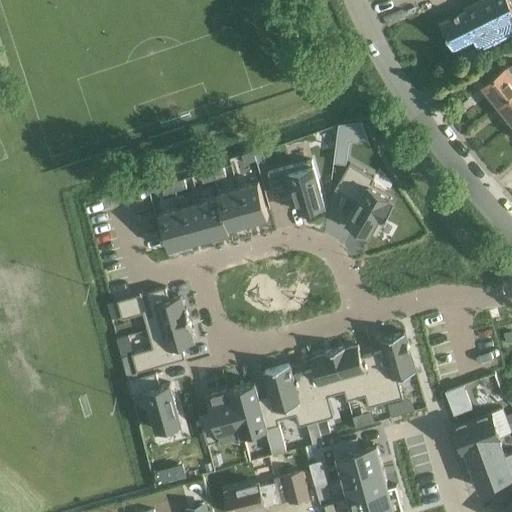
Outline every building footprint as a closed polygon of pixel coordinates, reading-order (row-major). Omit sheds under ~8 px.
[(453,48),(473,38),(479,51),(511,33),(511,5),(509,0),(476,0),(463,7),(465,11),(440,23),(453,48)] [(482,85),(498,105),(511,94),(511,63),(507,67),(506,66),(482,85)] [(511,94),(498,105),(511,121),(511,94)] [(256,151),(244,154),(246,164),(258,160),(256,151)] [(288,155),(267,161),(274,189),(294,184),(301,213),(313,209),(314,213),(324,210),(323,207),(325,206),(315,165),(292,171),(288,155)] [(358,164),(343,189),(361,200),(348,222),(370,235),(372,230),(377,233),(396,201),(371,186),(377,175),(358,164)] [(224,167),(213,171),(216,180),(227,176),(224,167)] [(213,171),(202,174),(205,183),(216,180),(213,171)] [(186,180),(175,183),(177,192),(188,190),(186,180)] [(259,182),(239,187),(249,223),(270,217),(259,182)] [(175,183),(163,186),(166,195),(177,192),(175,183)] [(239,187),(218,193),(219,196),(229,229),(249,223),(239,187)] [(219,196),(201,201),(211,237),(229,232),(229,229),(219,196)] [(201,201),(181,207),(192,242),(211,237),(201,201)] [(181,207),(161,213),(171,248),(192,242),(181,207)] [(168,289),(121,301),(125,318),(141,314),(146,312),(150,330),(191,318),(188,308),(186,308),(183,297),(171,301),(168,289)] [(155,348),(134,353),(139,371),(187,358),(183,345),(195,342),(191,329),(193,328),(191,318),(150,330),(155,348)] [(385,350),(374,353),(386,402),(404,397),(398,375),(415,370),(405,331),(381,338),(385,350)] [(335,348),(335,349),(346,390),(364,385),(367,398),(369,406),(386,402),(374,353),(361,357),(359,350),(357,344),(345,347),(345,346),(335,348)] [(316,369),(304,372),(317,420),(334,415),(331,405),(329,394),(346,390),(335,349),(335,348),(326,351),(326,353),(312,356),(314,363),(316,369)] [(289,363),(265,369),(273,399),(276,408),(295,403),(301,424),(317,420),(304,372),(292,375),(290,369),(289,363)] [(158,371),(130,379),(133,392),(148,389),(158,430),(182,424),(172,382),(162,385),(158,371)] [(256,382),(232,389),(244,433),(280,424),(276,408),(273,399),(261,403),(256,382)] [(215,416),(202,420),(209,442),(244,433),(232,389),(209,395),(212,407),(215,416)] [(462,446),(499,433),(491,412),(454,426),(462,446)] [(472,466),(504,454),(498,436),(500,435),(499,433),(462,446),(463,449),(465,448),(472,466)] [(357,437),(334,443),(344,478),(383,467),(377,446),(361,450),(357,437)] [(511,475),(504,454),(472,466),(480,488),(511,475)] [(383,467),(344,478),(349,498),(388,488),(383,467)] [(274,481),(259,484),(259,482),(225,490),(230,511),(243,511),(289,500),(289,502),(310,497),(303,468),(282,474),(282,475),(273,477),(274,481)] [(316,485),(319,499),(331,495),(327,482),(316,485)] [(388,488),(349,498),(352,511),(401,511),(404,511),(396,485),(388,488)] [(501,511),(511,511),(511,499),(501,511)] [(325,505),(327,511),(335,511),(333,503),(325,505)]
